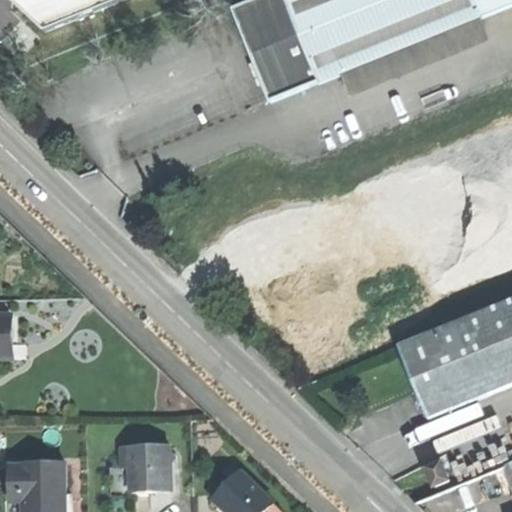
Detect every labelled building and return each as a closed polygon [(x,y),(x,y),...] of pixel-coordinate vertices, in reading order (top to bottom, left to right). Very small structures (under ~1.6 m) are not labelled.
[(12,0),(46,31),(122,0),(12,0)] [(283,0),(262,0),(236,11),(257,63),(266,85),(272,101),(317,83),(283,0)] [(283,0),(317,83),(319,85),(482,20),(474,0),(283,0)] [(511,0),(474,0),(482,20),(511,7),(511,0)] [(257,63),(252,65),(260,87),(266,85),(257,63)] [(511,306),(405,350),(418,384),(432,420),(511,387),(511,306)] [(14,318),(0,318),(0,360),(15,360),(14,318)] [(169,444),(122,447),(122,466),(133,466),(134,496),(150,495),(171,494),(169,444)] [(443,465),(430,471),(437,488),(451,483),(443,465)] [(23,470),(11,470),(12,494),(24,494),(25,505),(24,511),(67,511),(67,509),(62,510),(62,500),(67,500),(65,466),(23,468),(23,470)] [(242,467),(213,499),(227,511),(266,511),(277,500),(242,467)] [(423,502),(417,506),(423,511),(438,511),(511,483),(511,482),(511,467),(466,487),(462,487),(423,502)] [(24,494),(12,494),(12,505),(25,505),(24,494)] [(286,511),(288,510),(277,500),(266,511),(286,511)]
